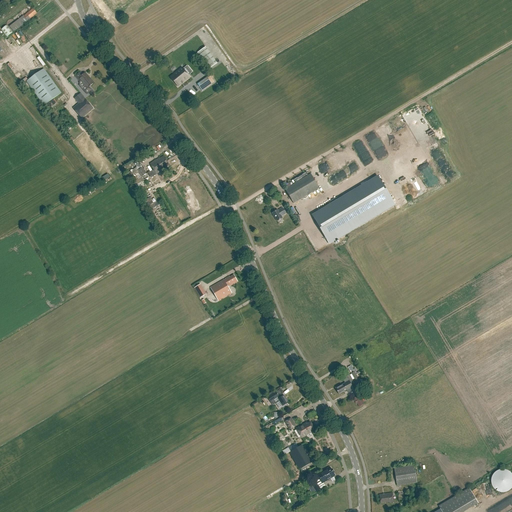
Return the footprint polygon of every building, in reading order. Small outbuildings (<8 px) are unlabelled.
[(33,9),(24,16),(28,21),(37,13),(33,9)] [(209,69),(217,63),(205,47),(197,53),(209,69)] [(182,67),(170,77),(178,87),(182,84),(181,83),(182,82),(182,83),(190,77),(182,67)] [(44,105),(61,93),(44,69),(26,81),(44,105)] [(81,72),(75,77),(80,82),(81,81),(87,88),(88,89),(94,83),(85,73),(83,75),(81,72)] [(202,91),(215,82),(210,75),(197,84),(202,91)] [(49,109),(57,104),(54,99),(46,105),(49,109)] [(81,119),(93,109),(91,106),(85,99),(73,109),(75,111),(81,119)] [(349,159),(348,156),(352,154),(350,150),(340,154),(343,162),(349,159)] [(160,158),(150,164),(153,169),(167,161),(164,156),(160,159),(160,158)] [(340,156),(322,163),(325,170),(343,163),(340,156)] [(150,172),(148,173),(151,178),(170,166),(170,165),(167,161),(153,169),(154,170),(150,172)] [(334,184),(356,172),(352,166),(331,177),(334,184)] [(137,171),(140,176),(145,172),(142,167),(137,171)] [(145,172),(140,176),(144,181),(149,177),(145,172)] [(293,204),(319,188),(311,174),(285,189),(293,204)] [(378,176),(312,216),(329,244),(395,205),(378,176)] [(148,208),(156,206),(154,198),(150,199),(149,198),(145,199),(148,208)] [(285,214),(282,208),(278,211),(277,210),(272,213),(277,221),(282,218),(281,216),(285,214)] [(230,277),(229,276),(210,288),(218,301),(232,293),(228,287),(237,281),(234,275),(230,277)] [(347,387),(351,385),(354,383),(349,374),(342,378),(345,383),(347,387)] [(345,383),(335,388),(339,394),(347,390),(348,392),(354,389),(352,387),(351,385),(347,387),(345,383)] [(273,400),(279,408),(288,402),(283,396),(278,399),(277,397),(279,396),(276,392),(267,398),(270,402),(273,400)] [(289,429),(295,426),(291,418),(285,422),(289,429)] [(314,428),(310,422),(306,424),(305,423),(296,429),(302,438),(306,436),(307,437),(309,437),(312,436),(312,434),(311,433),(312,432),(311,430),(314,428)] [(297,442),(280,450),(282,454),(288,452),(296,469),(307,464),(297,442)] [(397,486),(417,483),(414,465),(394,468),(397,486)] [(331,470),(329,467),(322,471),(323,472),(313,478),(316,483),(311,486),(315,493),(321,489),(318,486),(335,476),(333,473),(333,472),(334,472),(333,470),(332,470),(331,470)] [(500,492),(501,492),(502,492),(503,492),(504,492),(505,492),(506,492),(507,491),(508,491),(509,490),(510,490),(511,489),(511,488),(511,487),(511,474),(511,473),(510,472),(509,471),(508,471),(507,470),(506,470),(505,470),(504,469),(503,469),(502,469),(501,469),(500,469),(499,470),(498,470),(497,470),(497,471),(496,471),(495,472),(494,473),(493,473),(493,474),(492,475),(492,476),(491,477),(491,478),(491,479),(491,480),(491,481),(491,482),(491,483),(491,484),(491,485),(492,486),(492,487),(493,487),(493,488),(494,489),(495,490),(496,490),(497,491),(498,492),(499,492),(500,492)] [(393,503),(392,493),(380,495),(381,503),(390,502),(390,503),(393,503)]
